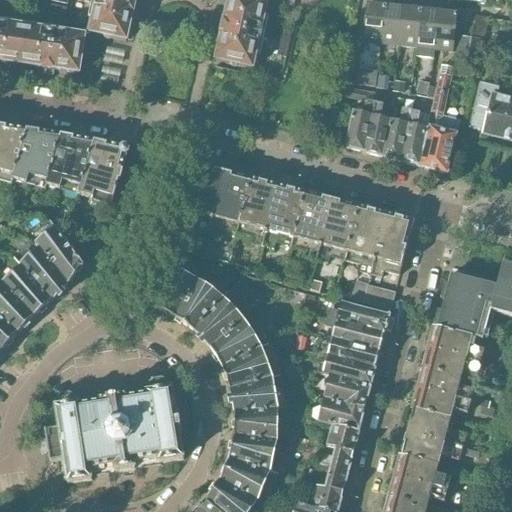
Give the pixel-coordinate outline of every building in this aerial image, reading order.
[(13,0),(13,6),(46,13),(47,6),(18,0),(13,0)] [(96,0),(89,34),(126,42),(135,0),(96,0)] [(229,0),(216,62),(253,70),(267,3),(265,2),(255,0),(229,0)] [(384,7),(366,5),(362,43),(380,45),(384,7)] [(63,17),(65,10),(51,7),(49,14),(63,17)] [(402,9),(384,7),(380,45),(398,47),(402,9)] [(398,47),(416,50),(420,11),(402,9),(398,47)] [(416,50),(415,58),(433,60),(434,51),(438,13),(437,13),(429,12),(420,11),(416,50)] [(438,13),(434,51),(452,54),(454,37),(457,15),(438,13)] [(471,39),(483,41),(487,19),(475,17),(471,39)] [(0,62),(19,66),(25,29),(0,25),(0,62)] [(78,75),(84,38),(25,29),(19,66),(43,70),(42,76),(44,76),(45,71),(51,72),(50,77),(52,77),(53,71),(78,75)] [(283,31),(278,57),(287,59),(292,33),(283,31)] [(458,37),(455,58),(467,59),(471,39),(458,37)] [(434,100),(430,119),(428,131),(420,168),(447,175),(460,124),(442,119),(451,70),(440,68),(436,89),(434,100)] [(479,85),(469,129),(484,133),(484,137),(511,143),(511,101),(500,99),(502,91),(479,85)] [(346,149),(365,154),(374,105),(375,97),(347,92),(345,100),(365,104),(363,115),(353,112),(346,149)] [(365,154),(383,159),(390,122),(381,119),(382,111),(392,114),(394,100),(375,97),(374,105),(365,154)] [(401,164),(411,114),(413,103),(405,102),(404,112),(402,112),(400,124),(390,122),(383,159),(401,164)] [(430,119),(411,114),(401,164),(420,168),(428,131),(430,119)] [(0,182),(12,185),(13,181),(26,132),(6,129),(0,127),(0,182)] [(13,181),(26,185),(45,190),(46,187),(60,137),(40,134),(26,132),(13,181)] [(46,187),(59,191),(79,196),(93,144),(74,140),(60,137),(46,187)] [(89,206),(111,211),(127,152),(126,150),(107,147),(93,143),(93,144),(79,196),(91,199),(89,206)] [(182,220),(198,225),(197,230),(208,233),(224,175),(215,172),(214,173),(197,168),(195,169),(182,220)] [(221,231),(237,235),(239,227),(250,182),(232,177),(224,175),(208,233),(220,236),(221,231)] [(250,182),(239,227),(254,231),(251,244),(262,247),(278,189),(269,186),(268,187),(250,182)] [(278,189),(262,247),(276,251),(280,238),(293,241),(304,196),(286,191),(278,189)] [(304,196),(293,241),(308,245),(305,260),(316,263),(332,203),(322,200),(322,201),(304,196)] [(332,203),(316,263),(328,266),(329,260),(345,264),(359,210),(340,206),(341,205),(332,203)] [(345,264),(360,267),(359,272),(370,275),(386,217),(377,214),(377,215),(359,210),(345,264)] [(399,277),(401,270),(413,225),(412,224),(394,220),(394,219),(386,217),(370,275),(382,278),(383,273),(399,277)] [(15,221),(4,229),(12,233),(20,227),(15,221)] [(43,241),(36,246),(39,251),(68,287),(83,267),(56,230),(43,241)] [(179,234),(175,248),(175,249),(203,255),(205,245),(207,245),(208,241),(179,234)] [(213,247),(207,245),(205,245),(203,255),(204,256),(203,257),(210,260),(213,247)] [(33,256),(20,267),(21,268),(51,304),(68,287),(39,251),(33,256)] [(203,257),(197,269),(203,272),(210,260),(203,257)] [(218,267),(209,264),(210,260),(203,272),(212,278),(218,267)] [(190,271),(171,262),(154,309),(155,311),(176,320),(196,284),(186,279),(190,271)] [(511,265),(511,268),(505,266),(503,265),(497,289),(492,288),(450,276),(449,279),(451,279),(448,289),(444,287),(440,301),(443,302),(443,304),(444,304),(441,314),(437,313),(433,327),(437,328),(436,330),(473,339),(483,342),(483,340),(478,338),(486,307),(511,313),(511,265)] [(9,279),(3,285),(33,320),(51,304),(21,268),(9,279)] [(312,282),(310,292),(319,295),(321,285),(312,282)] [(196,284),(176,320),(195,334),(221,302),(205,290),(196,284)] [(0,287),(0,318),(17,336),(33,320),(3,285),(0,287)] [(367,287),(366,293),(363,305),(390,312),(395,295),(367,287)] [(363,305),(366,293),(358,291),(355,303),(363,305)] [(264,299),(251,309),(255,315),(268,305),(264,299)] [(221,302),(195,334),(211,351),(244,325),(236,316),(221,302)] [(342,306),(340,315),(329,312),(327,321),(384,336),(388,318),(342,306)] [(264,309),(257,315),(261,320),(268,313),(264,309)] [(0,351),(1,353),(17,336),(0,318),(0,351)] [(379,353),(384,336),(327,321),(324,330),(335,333),(332,341),(379,353)] [(250,334),(244,325),(211,351),(223,370),(268,347),(257,330),(250,334)] [(435,329),(430,350),(482,364),(484,353),(470,349),(473,339),(436,330),(435,329)] [(374,371),(379,353),(332,341),(331,348),(320,346),(317,356),(374,371)] [(268,347),(223,370),(231,392),(271,381),(280,379),(276,367),(268,347)] [(430,350),(424,370),(462,380),(464,372),(478,376),(482,364),(430,350)] [(324,376),(330,378),(370,388),(374,371),(317,356),(315,364),(326,367),(324,376)] [(471,404),(482,408),(490,409),(491,404),(472,399),(474,393),(459,389),(462,380),(424,370),(419,391),(471,404)] [(330,378),(324,401),(364,411),(370,388),(330,378)] [(46,433),(47,442),(51,463),(65,460),(69,484),(91,481),(90,472),(114,467),(115,473),(135,470),(134,464),(158,460),(159,464),(183,460),(179,435),(180,435),(178,418),(176,418),(172,392),(171,392),(170,387),(164,380),(152,382),(147,390),(148,395),(147,396),(147,399),(127,402),(126,395),(99,399),(100,406),(79,410),(78,402),(71,395),(60,397),(55,404),(59,430),(46,433)] [(271,381),(231,392),(235,414),(277,411),(273,391),(271,381)] [(419,391),(413,411),(450,422),(453,412),(468,416),(471,404),(419,391)] [(318,424),(331,428),(357,435),(364,411),(324,401),(318,424)] [(490,409),(482,408),(480,415),(494,419),(496,412),(489,410),(490,409)] [(277,411),(235,414),(235,437),(276,442),(276,431),(277,411)] [(413,411),(407,436),(459,450),(462,436),(448,432),(450,422),(413,411)] [(335,450),(330,470),(347,474),(357,435),(331,428),(326,448),(335,450)] [(407,436),(401,458),(438,468),(441,457),(455,461),(459,450),(407,436)] [(235,437),(230,460),(269,473),(274,453),(276,442),(235,437)] [(438,468),(401,458),(395,479),(447,493),(450,482),(435,478),(438,468)] [(230,460),(220,481),(256,502),(261,491),(269,473),(230,460)] [(315,488),(310,509),(320,511),(337,511),(347,474),(330,470),(324,491),(315,488)] [(395,479),(390,499),(427,509),(430,500),(444,504),(447,493),(395,479)] [(218,511),(249,511),(256,502),(220,481),(206,501),(218,511)] [(426,511),(427,509),(390,499),(386,511),(426,511)] [(477,511),(481,502),(473,500),(469,511),(477,511)] [(196,511),(218,511),(206,501),(196,511)]
